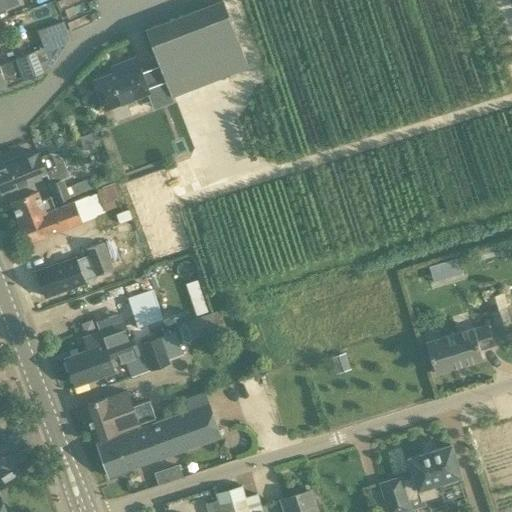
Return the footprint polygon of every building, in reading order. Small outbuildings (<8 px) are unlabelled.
[(0,0),(0,10),(5,8),(4,6),(16,2),(15,0),(0,0)] [(166,84),(172,99),(249,71),(224,3),(147,32),(160,68),(142,75),(135,56),(118,62),(121,73),(95,82),(106,111),(149,95),(148,91),(166,84)] [(0,87),(6,85),(23,79),(41,72),(40,70),(51,66),(68,38),(62,21),(37,31),(44,51),(39,53),(34,54),(34,52),(15,59),(0,65),(0,87)] [(63,178),(63,179),(70,176),(62,159),(57,154),(52,154),(52,152),(33,159),(31,155),(0,167),(0,191),(1,193),(40,178),(40,177),(47,174),(50,183),(63,178)] [(74,201),(53,209),(48,196),(40,199),(38,191),(10,202),(18,222),(16,223),(24,244),(93,217),(92,216),(104,211),(116,207),(113,199),(120,196),(115,182),(96,189),(97,192),(86,197),(85,197),(74,202),(74,201)] [(120,213),(120,214),(122,222),(126,221),(128,220),(131,219),(129,210),(126,211),(126,212),(123,212),(120,213)] [(84,249),(95,276),(113,268),(104,242),(84,249)] [(76,257),(36,271),(44,296),(84,282),(76,257)] [(137,327),(158,320),(165,318),(158,296),(157,296),(155,290),(154,290),(154,289),(153,289),(152,289),(127,297),(137,327)] [(511,334),(511,328),(505,307),(501,293),(486,298),(498,338),(511,334)] [(219,310),(188,320),(194,338),(226,327),(219,310)] [(88,349),(65,357),(75,385),(114,371),(111,365),(109,358),(118,355),(120,362),(124,360),(131,377),(160,366),(169,363),(168,360),(159,337),(159,335),(150,339),(140,343),(141,345),(134,347),(128,333),(124,322),(83,337),(87,348),(88,349)] [(430,360),(434,373),(482,358),(479,348),(494,344),(487,324),(473,329),(472,327),(425,342),(429,355),(427,356),(429,360),(430,360)] [(350,369),(345,353),(330,357),(335,373),(350,369)] [(84,405),(85,409),(79,411),(85,427),(91,425),(96,440),(139,424),(138,423),(155,417),(149,400),(132,406),(126,390),(84,405)] [(188,410),(97,443),(109,476),(160,458),(202,443),(219,437),(207,403),(188,410)] [(407,458),(408,460),(414,477),(400,481),(399,478),(380,484),(388,511),(396,511),(423,504),(422,500),(436,495),(432,484),(441,481),(442,485),(456,480),(455,477),(458,476),(460,476),(459,474),(450,447),(451,447),(450,444),(448,445),(448,446),(434,450),(434,449),(423,453),(424,453),(409,458),(409,457),(407,458)] [(162,478),(183,473),(182,465),(160,470),(162,478)] [(217,500),(215,500),(219,511),(262,511),(257,493),(245,497),(241,485),(214,492),(217,500)] [(317,511),(309,490),(280,500),(283,511),(317,511)] [(219,511),(215,500),(205,503),(207,511),(219,511)]
